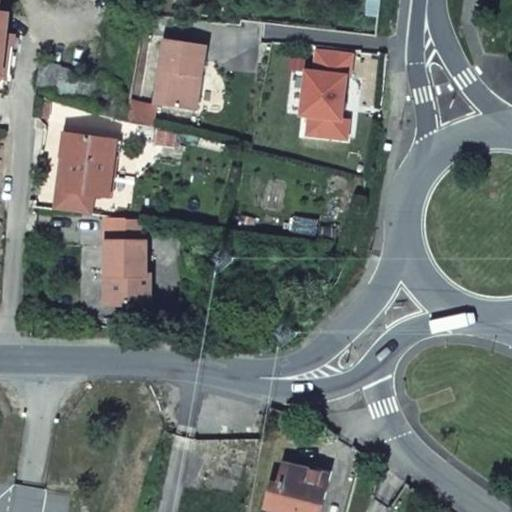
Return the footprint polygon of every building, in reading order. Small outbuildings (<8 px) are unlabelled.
[(0,0),(0,75),(1,76),(9,13),(0,12),(1,0),(0,0)] [(6,35),(5,46),(14,47),(16,36),(6,35)] [(201,79),(206,46),(165,40),(155,105),(196,111),(201,79)] [(306,134),(345,138),(347,119),(339,118),(344,78),(348,78),(350,56),(315,52),(313,72),(304,71),(300,114),(308,115),(306,134)] [(61,191),(93,195),(103,196),(109,197),(114,157),(109,156),(111,139),(68,134),(61,191)] [(114,157),(117,140),(111,139),(109,156),(114,157)] [(54,210),(91,215),(93,195),(61,191),(57,190),(54,210)] [(146,275),(146,242),(146,223),(106,217),(105,275),(105,304),(150,305),(150,276),(146,275)] [(250,454),(224,446),(216,473),(241,481),(250,454)] [(307,470),(284,464),(279,484),(273,483),(267,507),(286,511),(319,511),(327,481),(306,474),(307,470)] [(215,476),(211,488),(238,496),(241,483),(215,476)]
